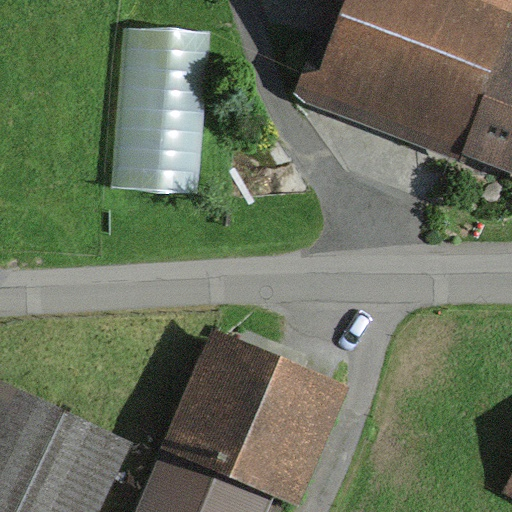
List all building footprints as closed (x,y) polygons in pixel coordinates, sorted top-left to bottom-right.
[(511,0),(332,0),(296,104),(460,162),(464,151),(511,171),(511,0)] [(121,31),(118,201),(205,203),(209,33),(121,31)] [(349,389),(213,331),(163,448),(168,450),(140,511),(269,511),(276,498),(298,508),(349,389)] [(0,511),(97,511),(128,447),(0,390),(0,511)] [(511,476),(503,495),(511,499),(511,476)]
